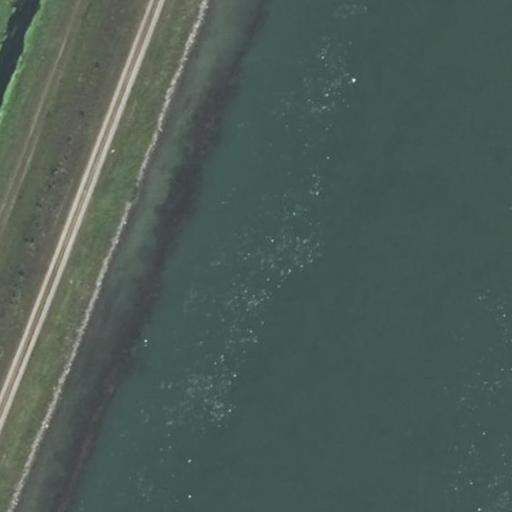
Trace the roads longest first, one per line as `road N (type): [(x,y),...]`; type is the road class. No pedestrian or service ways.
road 1 (track): [(151,0),(0,422)]
road 2 (track): [(84,0),(0,215)]
